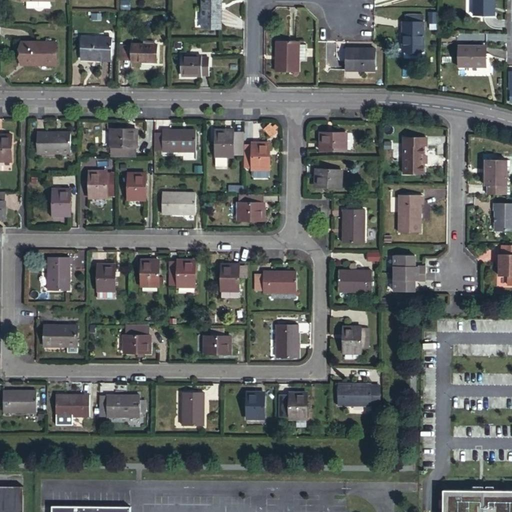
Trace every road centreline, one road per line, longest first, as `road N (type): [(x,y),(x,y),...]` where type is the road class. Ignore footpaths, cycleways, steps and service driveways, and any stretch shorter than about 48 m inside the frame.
road 1 (residential): [(5,372),(302,373),(315,361),(316,260),(305,243),(292,242)]
road 2 (residential): [(292,242),(24,241),(8,251),(5,372)]
road 3 (residential): [(252,101),(0,98)]
road 4 (residential): [(458,109),(455,275)]
road 5 (residential): [(458,109),(296,101)]
road 6 (residential): [(296,101),(292,242)]
